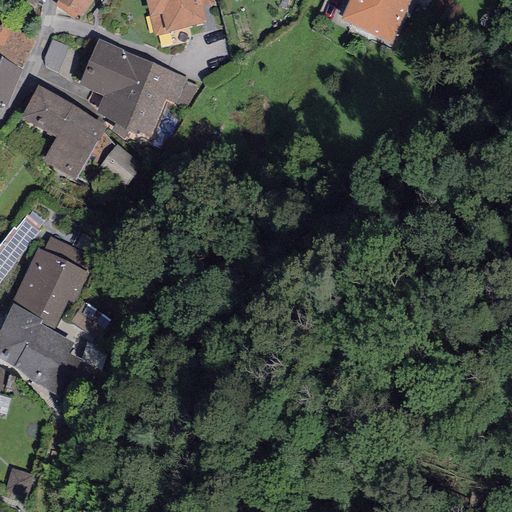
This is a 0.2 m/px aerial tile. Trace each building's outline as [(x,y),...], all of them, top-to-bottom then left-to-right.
[(19,0),(36,9),(41,0),(19,0)] [(55,0),(54,2),(81,18),(92,0),(55,0)] [(144,0),(152,38),(206,27),(202,8),(214,6),(212,0),(144,0)] [(412,0),(352,0),(341,25),(392,47),(412,0)] [(187,79),(98,42),(78,89),(102,100),(95,117),(150,140),(167,100),(177,105),(187,79)] [(23,72),(0,62),(0,61),(0,108),(5,111),(23,72)] [(107,130),(39,91),(21,121),(55,140),(41,164),(76,185),(107,130)] [(143,167),(118,148),(100,171),(125,190),(143,167)] [(40,320),(56,325),(67,303),(73,305),(88,276),(85,274),(92,259),(50,240),(43,254),(38,252),(17,296),(40,320)] [(13,309),(0,336),(0,362),(16,373),(31,386),(65,402),(79,362),(67,357),(72,345),(41,327),(43,324),(13,309)] [(0,369),(0,396),(3,398),(10,372),(0,369)]
